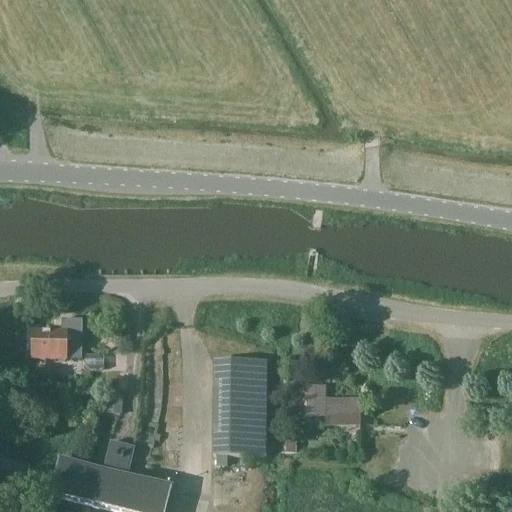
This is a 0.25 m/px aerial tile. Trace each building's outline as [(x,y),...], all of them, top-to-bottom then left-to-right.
[(31,360),(63,360),(81,361),(82,321),(63,321),(61,321),(60,334),(31,333),(31,360)] [(83,374),(103,374),(104,359),(83,359),(83,374)] [(267,364),(215,363),(213,459),(246,460),(266,460),(267,364)] [(324,430),(360,428),(360,418),(359,401),(325,401),(325,389),(298,389),(298,419),(324,419),(324,430)] [(103,418),(120,418),(120,398),(103,398),(103,418)] [(158,431),(141,427),(136,446),(153,450),(155,442),(159,443),(160,437),(156,436),(158,431)] [(165,511),(171,489),(128,478),(135,450),(109,444),(102,472),(58,460),(49,496),(71,501),(68,511),(165,511)] [(284,457),(294,457),(294,444),(284,444),(284,457)]
